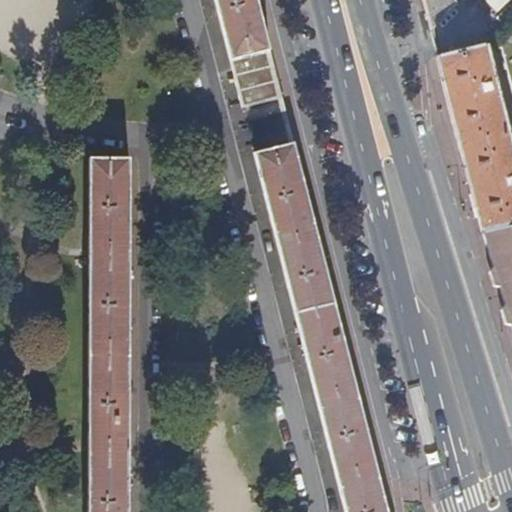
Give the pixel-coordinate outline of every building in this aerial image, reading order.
[(213,0),(241,109),(278,98),(265,49),(253,1),(253,0),(213,0)] [(421,0),(424,13),(429,32),(461,0),(421,0)] [(511,16),(511,1),(510,0),(481,0),(504,24),(511,16)] [(511,16),(504,24),(494,34),(511,100),(511,16)] [(472,196),(481,235),(511,226),(511,168),(500,124),(480,48),(436,58),(465,170),(472,196)] [(364,422),(359,400),(347,371),(343,355),(321,265),(301,188),(290,144),(253,154),(345,511),(386,511),(385,506),(366,430),(364,422)] [(85,511),(125,511),(126,507),(126,407),(127,303),(127,208),(128,160),(87,160),(87,284),(85,511)] [(511,226),(481,235),(489,257),(493,272),(511,265),(511,226)] [(511,265),(493,272),(500,292),(507,290),(511,302),(504,304),(511,327),(511,265)] [(507,290),(500,292),(504,304),(511,302),(507,290)]
